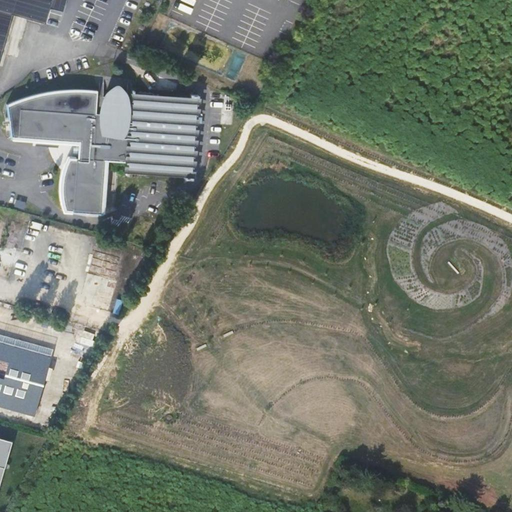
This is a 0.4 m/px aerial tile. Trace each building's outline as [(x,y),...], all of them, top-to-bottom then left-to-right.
[(0,0),(0,54),(13,10),(45,19),(50,0),(0,0)] [(101,96),(126,97),(125,91),(122,88),(119,86),(114,85),(110,85),(106,88),(102,92),(101,96)] [(67,211),(101,213),(104,160),(128,161),(128,172),(126,173),(126,174),(129,174),(129,170),(186,173),(186,178),(193,179),(193,177),(189,177),(194,96),(199,96),(199,94),(192,94),(191,99),(135,95),(135,91),(133,90),(133,98),(126,97),(101,96),(96,96),(97,91),(82,90),(70,91),(52,93),(36,96),(23,101),(7,107),(12,138),(78,142),(77,160),(70,160),(66,169),(63,178),(63,192),(65,206),(67,211)] [(0,277),(9,280),(24,228),(0,221),(0,277)] [(114,280),(122,252),(95,244),(87,273),(114,280)] [(0,342),(0,407),(35,417),(52,357),(0,342)] [(0,483),(11,444),(0,440),(0,483)]
